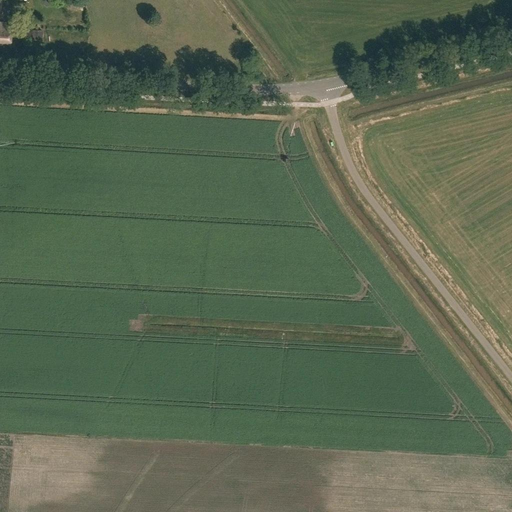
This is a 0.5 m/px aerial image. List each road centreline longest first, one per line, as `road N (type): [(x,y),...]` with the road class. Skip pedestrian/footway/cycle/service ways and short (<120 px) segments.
road 1 (unclassified): [(511,377),(349,167),(324,85)]
road 2 (tertiary): [(324,85),(257,90),(0,76)]
road 3 (tertiary): [(511,39),(324,85)]
